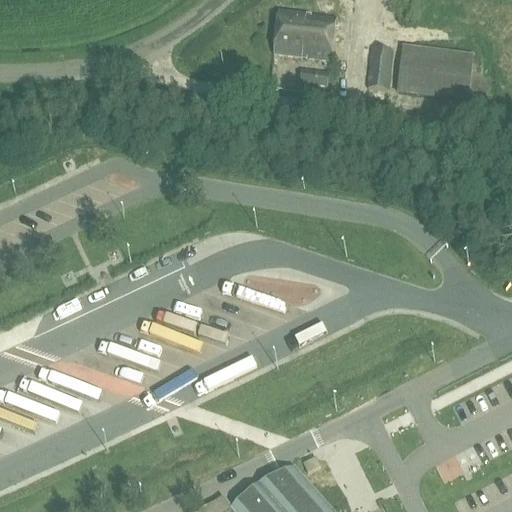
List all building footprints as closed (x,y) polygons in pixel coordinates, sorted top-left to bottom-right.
[(274,57),(331,64),(336,20),(279,14),(274,57)] [(372,50),(368,92),(390,94),(394,53),(372,50)] [(469,103),(474,59),(403,50),(397,95),(469,103)] [(330,76),(302,72),(301,86),(328,89),(330,76)] [(435,123),(438,107),(408,102),(405,117),(435,123)] [(211,308),(265,328),(270,314),(216,294),(211,308)] [(221,324),(224,315),(194,307),(191,317),(221,324)] [(165,325),(223,346),(228,335),(169,313),(165,325)] [(226,319),(223,329),(254,338),(257,328),(226,319)] [(202,358),(207,345),(146,325),(142,339),(202,358)] [(104,370),(107,358),(75,351),(72,364),(104,370)] [(111,366),(110,379),(141,383),(143,370),(111,366)] [(181,394),(188,411),(240,388),(233,371),(181,394)] [(51,394),(48,402),(82,414),(85,406),(51,394)] [(131,425),(115,431),(120,444),(136,438),(131,425)] [(71,450),(75,463),(91,457),(87,445),(71,450)] [(62,456),(48,462),(53,473),(66,467),(62,456)] [(309,477),(322,470),(317,460),(304,467),(309,477)] [(0,477),(0,488),(27,477),(23,467),(0,477)] [(332,511),(295,469),(259,486),(233,509),(223,498),(218,502),(197,511),(332,511)]
